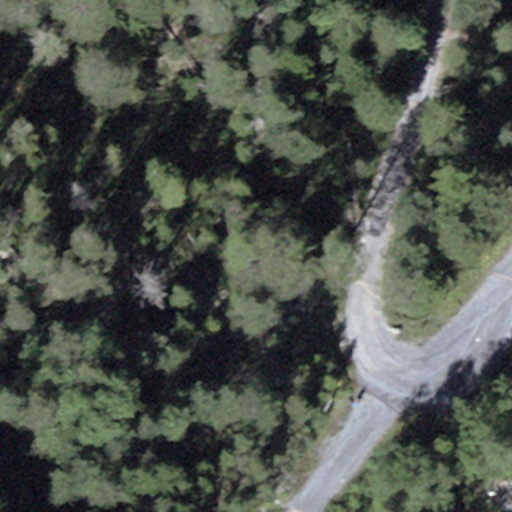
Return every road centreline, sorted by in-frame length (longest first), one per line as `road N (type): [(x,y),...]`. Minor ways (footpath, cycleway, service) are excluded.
road 1 (track): [(431,0),(364,228),(380,408)]
road 2 (track): [(511,271),(380,408)]
road 3 (track): [(380,408),(309,511)]
